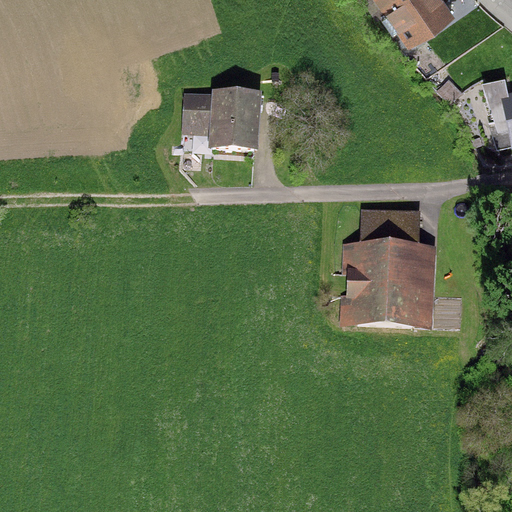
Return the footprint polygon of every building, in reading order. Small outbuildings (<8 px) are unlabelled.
[(377,0),(410,49),(456,19),(443,0),(377,0)] [(449,80),(438,90),(450,105),(462,95),(449,80)] [(258,95),(183,98),(185,140),(210,139),(211,156),(260,155),(258,95)] [(511,99),(501,102),(511,149),(511,148),(511,99)] [(360,215),(357,326),(415,327),(418,216),(360,215)]
